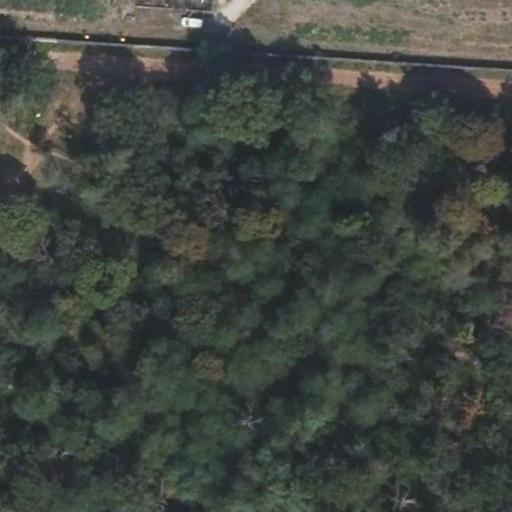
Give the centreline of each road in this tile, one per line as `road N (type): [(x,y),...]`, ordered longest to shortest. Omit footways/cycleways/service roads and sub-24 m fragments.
road 1 (unknown): [(511,92),(104,70)]
road 2 (track): [(149,7),(0,213)]
road 3 (track): [(511,27),(457,25),(382,0)]
